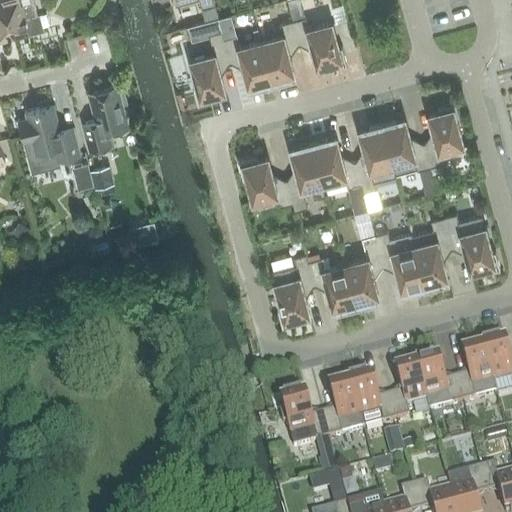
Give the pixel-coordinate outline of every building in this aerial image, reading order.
[(38,15),(33,0),(0,0),(0,40),(30,33),(26,19),(38,15)] [(213,0),(174,0),(176,6),(197,0),(199,0),(202,9),(215,5),(213,0)] [(293,21),(299,45),(311,42),(318,67),(327,65),(328,70),(347,64),(342,46),(338,47),(332,23),(309,29),(306,17),(293,21)] [(287,48),(299,45),(293,21),(280,24),(283,36),(261,41),(272,82),(285,79),(285,76),(294,73),(287,48)] [(230,63),(224,39),(222,31),(209,35),(214,54),(191,60),(197,85),(193,86),(198,104),(217,99),(216,95),(225,92),(219,66),(230,63)] [(272,82),(261,41),(240,47),(237,36),(224,39),(230,63),(242,60),(249,86),(258,83),(259,86),(272,82)] [(97,120),(84,124),(91,151),(114,145),(111,132),(128,127),(122,104),(127,103),(124,89),(119,91),(117,86),(89,93),(97,120)] [(424,143),(430,167),(432,175),(445,172),(440,152),(464,146),(457,122),(461,121),(456,102),(437,108),(438,112),(429,115),(436,140),(424,143)] [(26,117),(18,120),(33,174),(33,173),(59,166),(59,167),(61,167),(59,161),(81,155),(74,128),(62,131),(55,106),(40,110),(40,107),(25,111),(26,117)] [(430,167),(424,143),(412,146),(405,121),(396,123),(395,121),(382,124),(393,165),(396,175),(417,169),(418,171),(430,167)] [(393,165),(382,124),(369,128),(369,131),(360,133),(367,158),(355,161),(361,186),(362,186),(364,193),(377,190),(375,182),(396,176),(396,175),(393,165)] [(361,186),(355,161),(343,164),(337,139),(327,142),(327,139),(313,143),(324,183),(346,177),(351,197),(364,193),(362,186),(361,186)] [(303,189),(324,183),(313,143),(300,146),(301,149),(291,151),(298,177),(286,180),(293,204),(295,212),(308,208),(303,189)] [(293,204),(286,180),(275,183),(268,158),(258,160),(257,155),(238,160),(243,179),(247,178),(253,202),(277,196),(280,207),(293,204)] [(114,184),(110,165),(90,170),(95,189),(114,184)] [(446,225),(452,249),(464,246),(471,271),(480,269),(481,274),(500,269),(495,250),(492,251),(482,215),(458,222),(456,214),(444,217),(446,225)] [(441,252),(452,249),(446,225),(444,217),(431,221),(434,230),(412,236),(414,246),(425,286),(439,283),(438,280),(447,278),(441,252)] [(425,286),(414,246),(393,251),(388,232),(375,235),(377,243),(383,268),(395,265),(402,290),(411,287),(412,290),(425,286)] [(383,268),(377,243),(375,235),(362,239),(367,258),(346,264),(356,305),(370,301),(369,298),(378,296),(372,271),(383,268)] [(315,286),(308,261),(306,254),(293,257),(295,265),(272,271),(281,307),(278,308),(282,326),(301,321),(300,317),(310,314),(303,289),(315,286)] [(356,305),(346,264),(324,270),(321,258),(308,261),(315,286),(326,283),(333,308),(342,306),(343,308),(356,305)] [(511,362),(511,363),(505,339),(501,341),(500,338),(482,342),(483,345),(484,345),(493,381),(494,381),(511,376),(511,362)] [(484,345),(483,345),(478,347),(477,344),(466,347),(467,350),(462,351),(468,374),(457,377),(463,402),(497,393),(494,381),(493,381),(484,345)] [(463,402),(457,377),(445,380),(439,357),(434,358),(433,355),(415,360),(416,363),(417,363),(427,399),(426,399),(429,411),(463,402)] [(426,399),(427,399),(417,363),(416,363),(396,369),(402,392),(390,395),(396,419),(410,416),(406,404),(426,399)] [(396,419),(390,395),(378,398),(372,375),(367,376),(366,373),(348,378),(349,381),(350,381),(360,417),(361,416),(364,428),(383,423),(396,419)] [(361,416),(360,417),(350,381),(349,381),(329,386),(335,410),(323,413),(330,437),(364,428),(361,416)] [(330,437),(323,413),(312,416),(305,393),(302,393),(302,390),(283,395),(284,398),(281,399),(283,409),(279,410),(283,423),(287,422),(293,446),(317,440),(317,441),(330,437)] [(0,428),(0,446),(5,462),(16,458),(5,427),(0,428)] [(318,451),(324,473),(338,469),(332,447),(318,451)] [(511,511),(511,471),(497,475),(494,464),(481,467),(487,492),(499,488),(505,511),(510,510),(510,511),(511,511)] [(480,511),(476,495),(487,492),(481,467),(468,471),(471,482),(451,488),(456,511),(480,511)] [(456,511),(451,488),(430,493),(427,481),(414,485),(421,509),(432,506),(433,511),(456,511)] [(409,511),(421,509),(414,485),(401,488),(404,500),(384,505),(385,511),(409,511)] [(385,511),(384,505),(363,511),(360,499),(347,502),(349,511),(385,511)] [(349,511),(347,502),(311,511),(349,511)]
